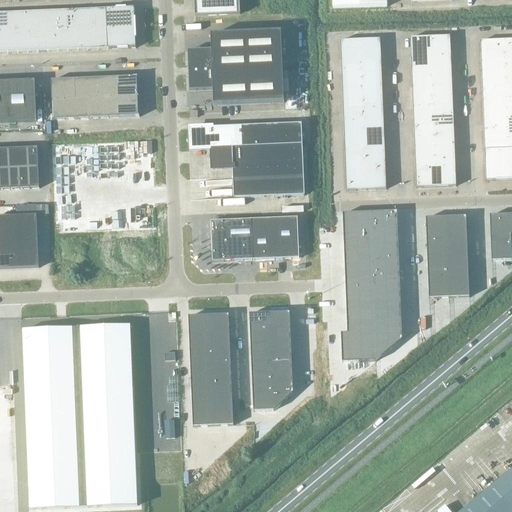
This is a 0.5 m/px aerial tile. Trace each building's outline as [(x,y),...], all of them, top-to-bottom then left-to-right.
[(195,0),(196,17),(240,15),(239,0),(195,0)] [(332,0),(333,9),(387,8),(386,0),(332,0)] [(0,54),(136,49),(134,9),(0,14),(0,54)] [(212,50),(188,51),(189,92),(213,91),(214,106),(284,103),(281,32),(211,35),(212,50)] [(456,187),(450,37),(410,39),(416,189),(456,187)] [(386,190),(383,100),(380,40),(340,42),(346,192),(386,190)] [(511,40),(480,42),(481,62),(486,182),(511,180),(511,40)] [(139,118),(138,77),(52,81),(53,121),(139,118)] [(35,82),(0,83),(0,123),(37,122),(35,82)] [(233,169),(233,180),(234,199),(305,196),(302,125),(191,129),(192,151),(212,150),(212,170),(233,169)] [(135,217),(132,156),(118,157),(117,140),(54,143),(57,220),(135,217)] [(38,149),(0,150),(0,190),(40,189),(38,149)] [(398,212),(343,214),(345,264),(347,334),(341,334),(342,363),(376,362),(403,340),(400,282),(398,212)] [(511,215),(490,216),(491,257),(492,262),(511,261),(511,256),(511,236),(511,215)] [(37,216),(0,217),(0,270),(39,269),(37,216)] [(470,298),(467,223),(466,223),(466,217),(447,218),(445,218),(426,219),(426,224),(427,259),(429,300),(470,298)] [(298,219),(211,222),(213,263),(299,259),(298,219)] [(290,313),(249,315),(251,365),(253,412),(274,412),(294,394),(292,353),(290,313)] [(228,316),(188,317),(193,427),(233,425),(228,316)] [(131,327),(23,331),(26,421),(30,511),(84,509),(138,506),(133,383),(131,327)] [(511,511),(511,470),(461,511),(511,511)]
